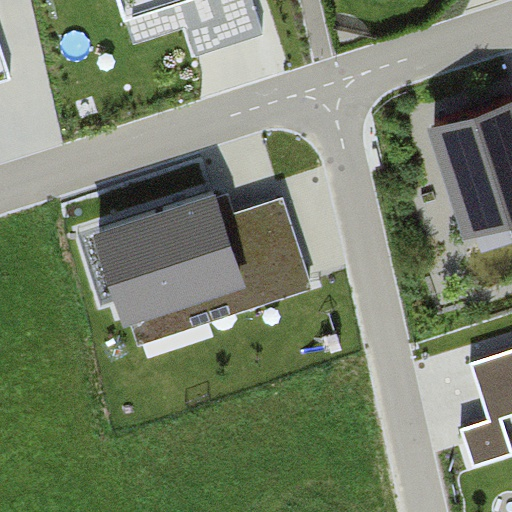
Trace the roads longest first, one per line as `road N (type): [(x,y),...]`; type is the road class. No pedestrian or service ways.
road 1 (residential): [(427,511),(331,87)]
road 2 (residential): [(0,195),(331,87)]
road 3 (residential): [(331,87),(511,29)]
